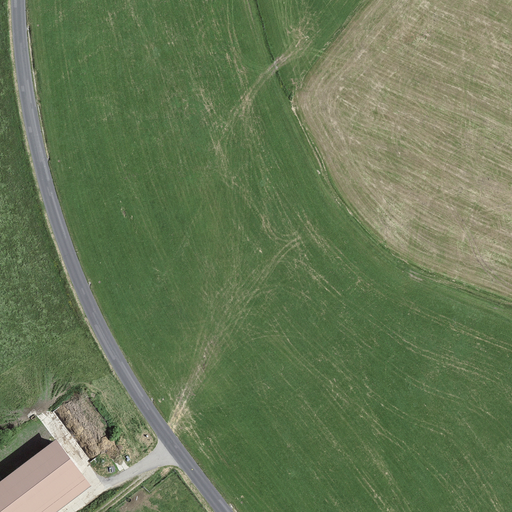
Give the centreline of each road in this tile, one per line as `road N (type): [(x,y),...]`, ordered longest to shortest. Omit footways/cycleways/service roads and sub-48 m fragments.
road 1 (secondary): [(225,511),(131,385),(76,277),(39,160),(17,0)]
road 2 (track): [(245,0),(294,132),(349,225),(405,276),(511,315)]
road 3 (track): [(176,447),(68,511)]
